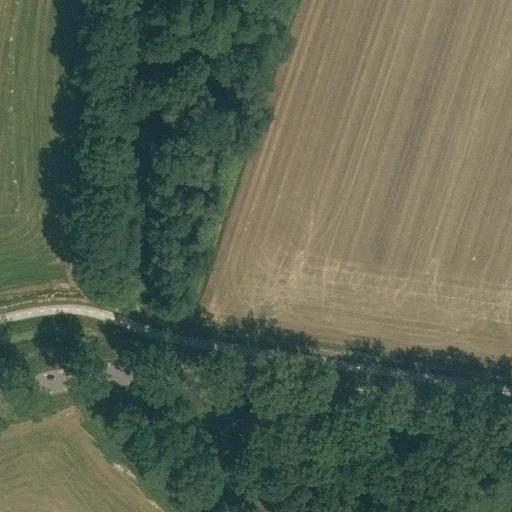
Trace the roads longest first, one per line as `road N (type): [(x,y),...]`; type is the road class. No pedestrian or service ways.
road 1 (tertiary): [(511,422),(215,377),(69,376),(0,398)]
road 2 (track): [(216,348),(212,425),(227,475),(251,511)]
